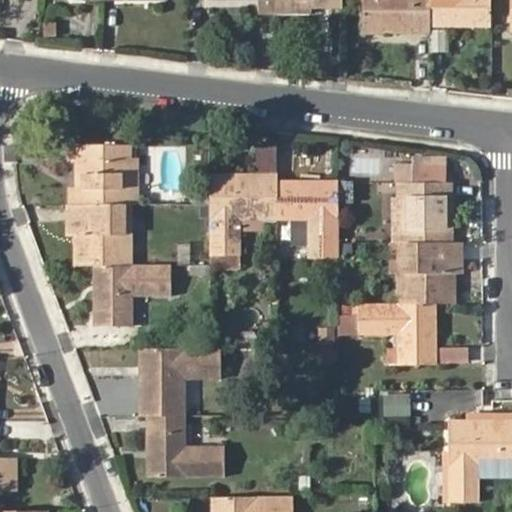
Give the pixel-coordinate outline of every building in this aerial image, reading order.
[(428,22),(427,0),(360,0),(361,30),(379,30),(379,24),(386,23),(386,30),(428,30),(428,22)] [(427,0),(428,22),(463,23),(463,18),(469,19),(469,23),(489,23),(488,0),(427,0)] [(274,5),(275,14),(296,14),(297,5),(274,5)] [(124,205),(130,205),(130,160),(129,145),(79,145),(80,176),(86,176),(85,188),(80,188),(80,205),(124,205)] [(130,205),(138,205),(138,161),(130,160),(130,205)] [(400,197),(400,242),(408,242),(451,242),(452,225),(444,225),(444,214),(451,214),(451,183),(448,183),(415,183),(415,171),(397,171),(397,182),(400,182),(400,197)] [(448,171),(415,171),(415,183),(448,183),(448,171)] [(279,182),(279,175),(236,175),(236,182),(228,182),(228,175),(212,175),(211,255),(238,254),(239,214),(279,213),(279,182)] [(339,259),(339,182),(320,182),(321,187),(313,187),(313,182),(279,182),(279,213),(279,215),(312,216),(312,258),(339,259)] [(392,198),(393,242),(400,242),(400,197),(392,198)] [(80,205),(72,205),(71,237),(79,236),(86,237),(86,250),(79,250),(79,266),(98,266),(131,265),(130,233),(123,233),(124,205),(80,205)] [(444,225),(452,225),(451,214),(444,214),(444,225)] [(435,303),(453,303),(454,287),(446,287),(446,274),(454,274),(460,274),(461,242),(451,242),(408,242),(407,271),(400,271),(401,303),(435,303)] [(131,265),(98,266),(98,285),(102,285),(102,292),(98,292),(98,327),(129,327),(130,294),(171,293),(172,265),(131,265)] [(446,287),(454,287),(454,274),(446,274),(446,287)] [(403,364),(436,364),(436,330),(428,330),(428,322),(435,322),(435,303),(401,303),(360,303),(360,333),(404,333),(403,364)] [(303,325),(284,325),(284,340),(303,340),(303,325)] [(317,343),(334,343),(334,326),(317,327),(317,343)] [(221,348),(143,348),(142,366),(148,366),(148,374),(143,374),(142,415),(150,415),(181,415),(181,377),(221,377),(221,348)] [(378,393),(377,416),(410,416),(410,393),(378,393)] [(181,415),(150,415),(150,451),(155,451),(155,458),(150,458),(150,477),(182,477),(183,450),(225,449),(225,416),(181,415)] [(511,424),(477,424),(476,430),(469,430),(469,424),(451,424),(451,503),(478,504),(478,461),(511,461),(511,424)] [(0,490),(16,490),(16,458),(0,457),(0,490)] [(292,511),(293,497),(214,497),(214,511),(292,511)]
